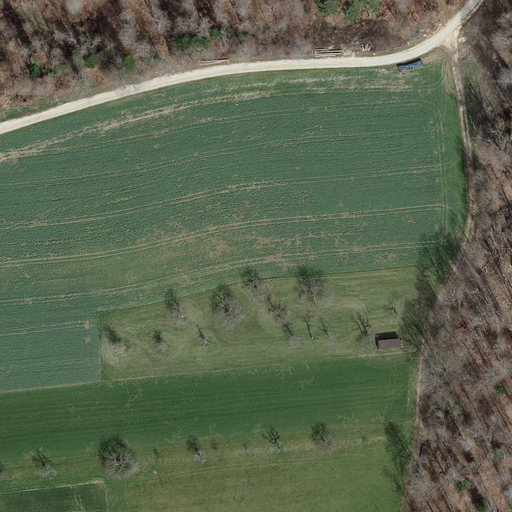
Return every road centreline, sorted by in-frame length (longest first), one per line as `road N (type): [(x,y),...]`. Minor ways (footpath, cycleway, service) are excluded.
road 1 (track): [(0,130),(211,71),(403,56),(452,29),(478,0)]
road 2 (track): [(452,29),(473,216),(423,352),(420,430)]
